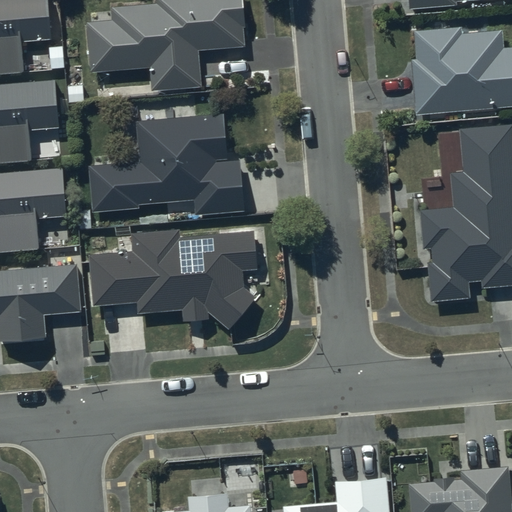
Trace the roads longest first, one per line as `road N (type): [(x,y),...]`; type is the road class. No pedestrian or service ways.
road 1 (residential): [(319,0),(353,387)]
road 2 (residential): [(70,411),(353,387)]
road 3 (residential): [(353,387),(511,373)]
